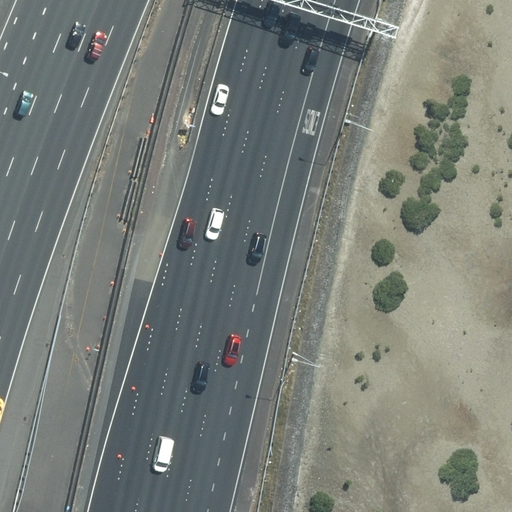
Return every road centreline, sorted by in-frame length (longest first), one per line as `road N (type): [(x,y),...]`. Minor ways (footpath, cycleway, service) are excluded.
road 1 (motorway): [(267,0),(184,296),(137,511)]
road 2 (motorway): [(39,225),(126,0)]
road 3 (motorway): [(39,225),(92,0)]
road 4 (motorway): [(0,347),(39,225)]
